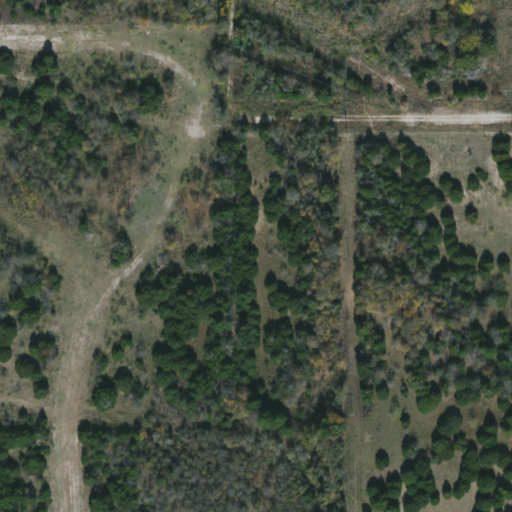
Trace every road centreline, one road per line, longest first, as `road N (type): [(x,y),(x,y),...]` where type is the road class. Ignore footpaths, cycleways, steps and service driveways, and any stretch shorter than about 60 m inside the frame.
road 1 (track): [(332,511),(325,468),(311,452),(255,429),(235,399),(230,0)]
road 2 (track): [(231,120),(511,115)]
